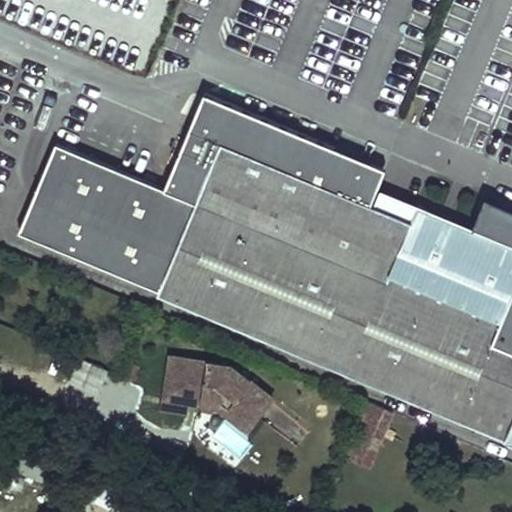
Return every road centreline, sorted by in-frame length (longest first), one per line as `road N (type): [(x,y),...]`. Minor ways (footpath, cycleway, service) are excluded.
road 1 (unknown): [(0,24),(182,96),(194,89),(205,41)]
road 2 (unknown): [(453,164),(511,17)]
road 3 (unknown): [(370,131),(422,0)]
